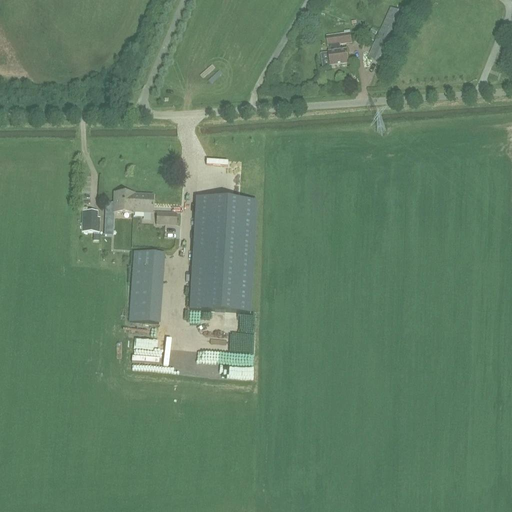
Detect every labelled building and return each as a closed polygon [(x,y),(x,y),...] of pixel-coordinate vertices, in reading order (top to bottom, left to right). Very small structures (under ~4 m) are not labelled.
[(383,65),(406,16),(391,9),(368,58),(383,65)] [(347,51),(339,52),(338,46),(352,44),(351,34),(327,37),(329,47),(330,53),(329,53),(331,67),(349,65),(347,51)] [(114,212),(133,213),(134,194),(134,193),(114,193),(114,212)] [(152,212),(153,195),(134,194),(133,213),(133,212),(152,212)] [(247,315),(254,204),(194,200),(187,311),(247,315)] [(99,219),(95,219),(95,213),(83,213),(82,233),(98,233),(99,219)] [(177,214),(157,214),(157,226),(177,227),(177,214)] [(168,266),(168,250),(145,250),(145,266),(168,266)] [(148,334),(156,334),(156,325),(163,325),(164,314),(149,313),(148,334)]
